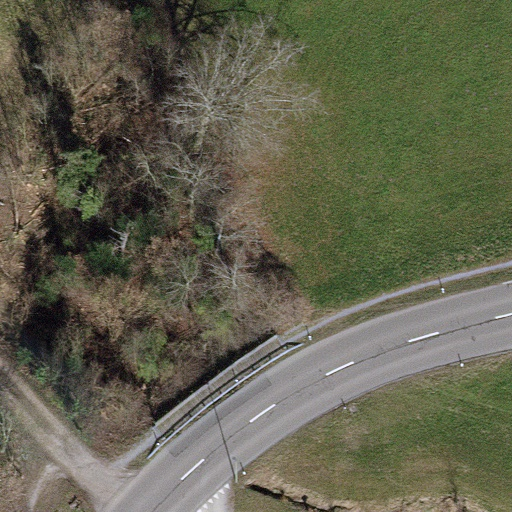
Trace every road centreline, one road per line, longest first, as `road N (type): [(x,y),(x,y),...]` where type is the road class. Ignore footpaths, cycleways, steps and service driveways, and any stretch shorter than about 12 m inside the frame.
road 1 (tertiary): [(152,511),(253,424),(349,360),(511,318)]
road 2 (track): [(162,500),(86,464),(0,373)]
